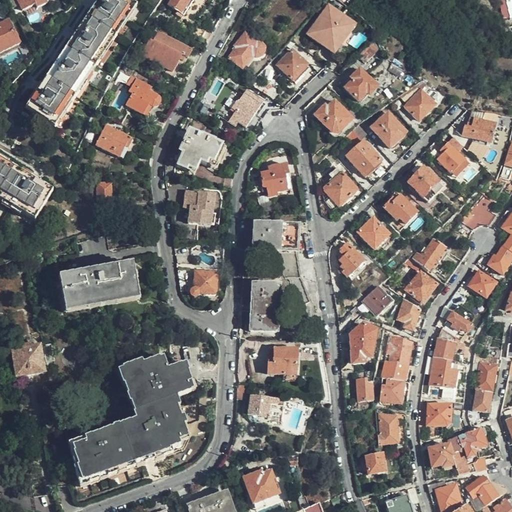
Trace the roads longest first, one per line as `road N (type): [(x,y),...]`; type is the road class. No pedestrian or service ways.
road 1 (residential): [(227,326),(184,311),(175,296),(157,161),(165,132),(239,0)]
road 2 (residential): [(483,240),(436,309),(418,374),(414,430),(430,511)]
road 3 (residential): [(320,247),(360,511)]
road 4 (residential): [(98,511),(194,477),(212,461),(223,422),(227,326)]
road 5 (residential): [(227,326),(242,164),(276,127)]
road 6 (residential): [(320,247),(448,117)]
road 7 (residential): [(276,127),(303,151),(320,247)]
road 8 (residential): [(504,355),(495,421),(511,480)]
